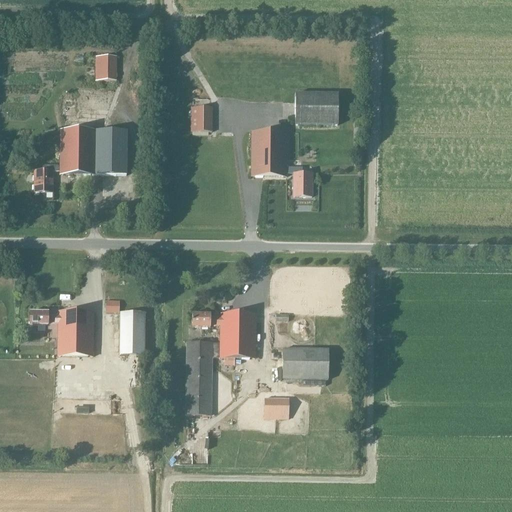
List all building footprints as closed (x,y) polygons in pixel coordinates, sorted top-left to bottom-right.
[(116,82),(116,58),(95,58),(95,82),(116,82)] [(95,107),(98,94),(92,92),(89,105),(95,107)] [(295,95),(295,126),(338,126),(338,95),(295,95)] [(191,108),(191,133),(212,133),(212,104),(204,104),(204,108),(191,108)] [(60,173),(59,176),(126,177),(126,132),(60,131),(60,167),(42,166),(42,172),(34,172),(34,194),(52,194),(53,173),(60,173)] [(311,198),(312,175),(301,175),(302,169),(286,169),(287,134),(251,133),(251,178),(286,178),(286,175),(293,175),(293,198),(311,198)] [(106,314),(119,314),(119,302),(106,302),(106,314)] [(48,314),(29,313),(29,327),(47,327),(47,325),(57,325),(57,358),(93,358),(93,313),(58,313),(58,316),(48,316),(48,314)] [(144,357),(145,314),(119,313),(119,357),(144,357)] [(220,328),(220,344),(219,359),(219,360),(255,360),(256,316),(220,315),(220,319),(210,318),(210,316),(192,316),(192,329),(210,329),(210,327),(220,328)] [(106,336),(118,336),(118,330),(111,330),(111,327),(106,327),(106,336)] [(219,359),(220,344),(186,344),(185,417),(212,417),(212,359),(219,359)] [(327,381),(328,351),(282,350),(282,381),(327,381)] [(288,421),(288,400),(264,400),(264,421),(288,421)]
